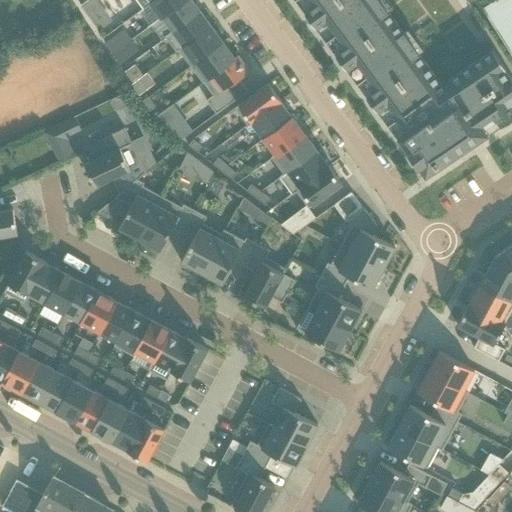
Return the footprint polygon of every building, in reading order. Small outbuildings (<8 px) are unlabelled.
[(136,0),(143,9),(154,0),(136,0)] [(154,0),(143,9),(143,10),(150,5),(160,18),(184,0),(154,0)] [(184,0),(160,18),(161,19),(162,18),(172,31),(164,36),(165,37),(200,11),(191,0),(184,0)] [(291,0),(416,183),(511,118),(511,84),(490,53),(439,87),(380,0),(291,0)] [(511,0),(492,0),(482,7),(511,54),(511,0)] [(200,11),(165,37),(175,52),(211,26),(200,11)] [(211,26),(175,52),(176,52),(178,51),(190,66),(223,42),(211,26)] [(223,42),(190,66),(202,83),(238,56),(237,55),(234,58),(223,42)] [(238,56),(202,83),(202,84),(203,83),(212,95),(206,100),(216,114),(247,91),(239,79),(249,71),(238,56)] [(247,125),(280,101),(267,83),(234,108),(247,125)] [(135,109),(126,95),(113,103),(122,117),(135,109)] [(148,97),(142,101),(148,111),(154,107),(148,97)] [(263,139),(292,118),(280,102),(281,102),(280,101),(247,125),(248,126),(251,123),(263,139)] [(304,134),(292,118),(263,139),(275,155),(304,134)] [(279,177),(316,150),(304,134),(275,155),(271,158),(283,174),(279,177)] [(193,139),(188,146),(197,153),(202,146),(193,139)] [(145,173),(130,142),(84,164),(94,187),(111,179),(118,194),(136,180),(145,173)] [(291,194),(329,166),(328,165),(327,166),(316,150),(279,177),(291,194)] [(186,151),(177,168),(187,173),(195,158),(186,151)] [(217,158),(212,165),(222,172),(227,166),(217,158)] [(227,166),(222,172),(231,179),(236,173),(227,166)] [(342,183),(329,166),(291,194),(292,195),(296,192),(308,208),(342,183)] [(217,196),(223,185),(211,179),(205,190),(217,196)] [(138,239),(161,197),(142,186),(143,183),(136,180),(118,194),(115,197),(130,205),(118,228),(138,239)] [(251,184),(246,190),(255,198),(260,191),(251,184)] [(260,191),(255,198),(265,205),(270,199),(260,191)] [(182,233),(194,211),(183,204),(181,207),(161,197),(138,239),(159,251),(172,228),(182,233)] [(351,226),(340,245),(383,268),(394,247),(371,235),(376,226),(364,208),(347,220),(351,226)] [(0,236),(17,234),(12,209),(0,211),(0,236)] [(201,273),(221,234),(202,224),(206,217),(194,211),(182,233),(193,239),(180,262),(201,273)] [(292,220),(286,225),(293,235),(299,230),(292,220)] [(245,267),(257,244),(245,238),(244,241),(223,230),(221,234),(201,273),(222,284),(234,261),(245,267)] [(269,251),(257,244),(245,267),(255,272),(243,295),(265,307),(270,296),(276,285),(283,274),(285,269),(265,258),(269,251)] [(383,268),(340,245),(330,264),(327,263),(320,275),(344,287),(348,277),(372,289),(383,268)] [(511,245),(494,258),(511,267),(511,245)] [(28,295),(45,263),(45,262),(25,251),(3,292),(23,303),(28,294),(28,295)] [(511,267),(494,258),(480,283),(511,300),(511,267)] [(46,304),(63,272),(45,263),(28,295),(45,304),(46,304)] [(63,313),(80,282),(63,272),(46,304),(62,313),(63,313)] [(283,275),(271,297),(282,303),(294,281),(283,275)] [(349,331),(361,310),(339,298),(344,287),(320,275),(314,286),(317,288),(306,308),(349,331)] [(81,323),(98,291),(80,282),(63,313),(80,323),(81,323)] [(469,303),(468,304),(504,323),(511,308),(511,300),(480,283),(476,292),(469,303)] [(98,332),(115,301),(98,291),(81,323),(98,332)] [(116,342),(133,310),(115,301),(98,332),(116,342)] [(468,304),(457,325),(479,337),(473,347),(498,361),(504,349),(493,343),(501,330),(504,323),(468,304)] [(13,320),(17,313),(6,307),(2,315),(13,320)] [(349,331),(306,308),(296,328),(338,351),(349,331)] [(136,352),(153,321),(133,310),(116,342),(113,346),(133,357),(136,352)] [(27,319),(17,313),(13,320),(23,326),(27,319)] [(0,329),(6,333),(10,326),(0,320),(0,329)] [(152,361),(169,329),(153,321),(136,352),(152,361)] [(16,338),(20,331),(10,326),(6,333),(16,338)] [(48,340),(52,332),(42,327),(38,334),(48,340)] [(171,372),(189,339),(187,338),(186,338),(169,329),(152,361),(147,369),(167,380),(171,372)] [(59,345),(63,338),(52,332),(48,340),(59,345)] [(42,352),(46,345),(35,339),(31,346),(42,352)] [(189,381),(207,349),(189,339),(171,372),(189,381)] [(0,382),(2,383),(19,351),(4,343),(0,350),(0,382)] [(52,358),(56,351),(46,345),(42,352),(52,358)] [(84,359),(88,352),(77,346),(74,353),(84,359)] [(21,394),(38,362),(19,351),(2,383),(21,394)] [(438,351),(428,372),(467,393),(468,392),(463,389),(474,370),(438,351)] [(95,365),(99,358),(88,352),(84,359),(95,365)] [(78,372),(82,364),(71,359),(67,366),(78,372)] [(38,403),(55,371),(38,362),(21,394),(38,403)] [(88,377),(92,370),(82,364),(78,372),(88,377)] [(120,378),(124,371),(113,366),(110,373),(120,378)] [(54,411),(71,379),(55,371),(38,403),(54,411)] [(131,384),(135,377),(124,371),(120,378),(131,384)] [(428,372),(417,392),(438,403),(452,411),(453,409),(457,411),(467,393),(428,372)] [(411,373),(401,395),(413,400),(423,378),(411,373)] [(114,391),(117,384),(107,378),(103,385),(114,391)] [(74,422),(91,390),(71,379),(54,411),(74,422)] [(124,397),(128,389),(117,384),(114,391),(124,397)] [(156,398),(160,391),(149,385),(145,392),(156,398)] [(306,446),(317,425),(294,413),(301,399),(278,387),(271,401),(282,408),(272,426),(306,446)] [(89,430),(106,398),(91,390),(74,422),(89,430)] [(165,403),(169,396),(160,391),(156,398),(165,403)] [(507,414),(502,423),(511,428),(511,396),(503,412),(507,414)] [(149,410),(153,403),(143,397),(139,404),(149,410)] [(110,441),(127,409),(106,398),(89,430),(110,441)] [(160,416),(164,409),(153,403),(149,410),(160,416)] [(409,405),(398,426),(442,450),(461,414),(457,411),(453,409),(452,411),(438,403),(431,416),(409,405)] [(126,450),(143,418),(127,409),(110,441),(126,450)] [(164,429),(143,418),(126,450),(127,450),(126,451),(146,462),(164,429)] [(306,446),(272,426),(268,424),(257,445),(250,441),(243,454),(265,466),(272,454),(295,466),(306,446)] [(398,426),(387,447),(427,468),(437,448),(442,451),(442,450),(398,426)] [(259,511),(274,486),(259,478),(265,466),(243,454),(236,467),(247,473),(230,506),(240,511),(259,511)] [(490,454),(480,470),(489,475),(498,465),(502,460),(490,454)] [(379,462),(368,482),(411,505),(411,504),(407,502),(417,484),(425,488),(431,476),(408,463),(403,474),(379,462)] [(489,475),(472,493),(482,502),(508,474),(498,465),(489,475)] [(32,511),(75,511),(86,495),(53,476),(42,494),(32,511)] [(32,511),(42,494),(16,479),(1,506),(11,511),(32,511)] [(492,493),(486,500),(490,503),(492,502),(494,504),(499,499),(510,487),(504,481),(492,493)] [(368,482),(357,503),(373,511),(407,511),(411,505),(368,482)] [(452,489),(448,496),(458,501),(462,495),(452,489)] [(75,511),(110,511),(112,509),(86,495),(75,511)] [(438,507),(447,511),(451,511),(458,501),(448,496),(445,495),(438,507)]
